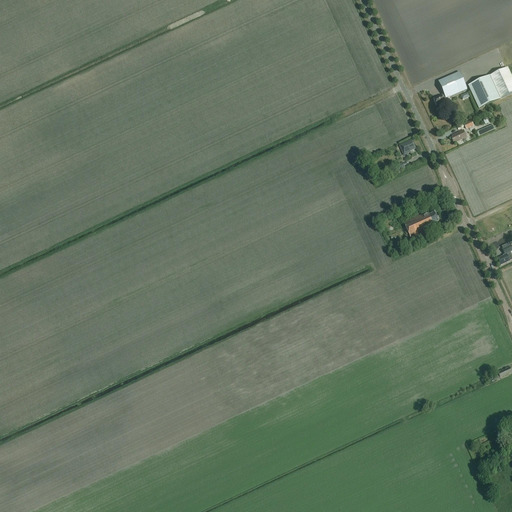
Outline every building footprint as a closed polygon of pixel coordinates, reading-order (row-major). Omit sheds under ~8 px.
[(511,78),(507,68),(468,87),(478,110),(511,94),(511,78)] [(444,100),(467,90),(459,72),(438,82),(444,94),(438,97),(438,98),(434,100),(437,107),(445,103),(444,100)] [(464,127),(466,130),(474,126),(471,121),(464,124),(463,124),(456,127),(458,130),(464,127)] [(494,130),(492,125),(476,133),(478,137),(494,130)] [(456,143),(467,137),(463,130),(452,135),(453,137),(452,138),(453,142),(455,142),(456,143)] [(412,140),(399,146),(404,156),(411,153),(410,152),(416,149),(412,140)] [(421,215),(404,223),(411,239),(427,231),(426,230),(433,227),(434,227),(433,225),(439,222),(435,213),(429,216),(428,214),(422,217),(421,215)] [(511,244),(511,245),(503,249),(502,250),(504,255),(503,256),(497,259),(500,266),(511,260),(511,255),(511,256),(511,255),(511,244)] [(510,368),(498,374),(500,378),(511,373),(510,368)]
